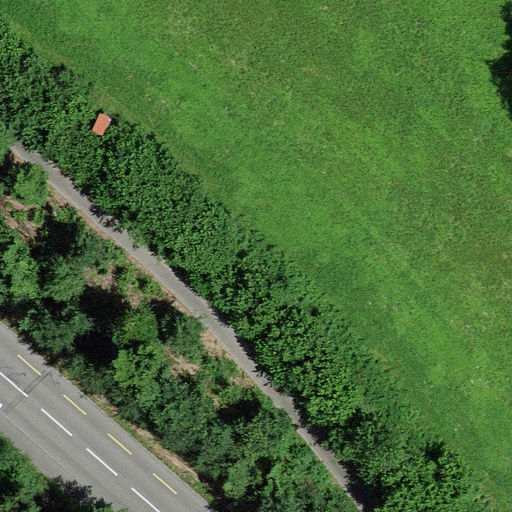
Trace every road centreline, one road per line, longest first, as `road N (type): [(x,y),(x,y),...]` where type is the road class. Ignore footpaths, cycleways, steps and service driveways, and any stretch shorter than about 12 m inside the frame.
road 1 (track): [(376,511),(228,273),(0,83)]
road 2 (secondary): [(158,511),(0,373)]
